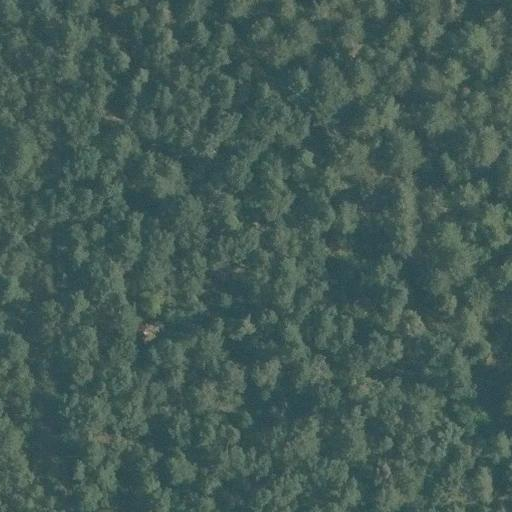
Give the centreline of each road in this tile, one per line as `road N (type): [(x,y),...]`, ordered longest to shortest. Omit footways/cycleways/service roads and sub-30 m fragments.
road 1 (track): [(212,0),(511,438)]
road 2 (track): [(75,511),(68,0)]
